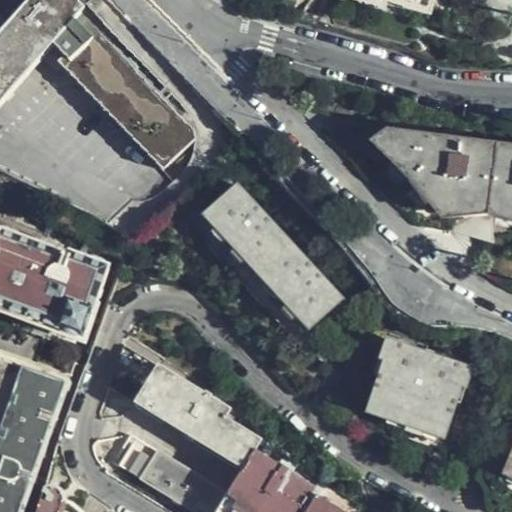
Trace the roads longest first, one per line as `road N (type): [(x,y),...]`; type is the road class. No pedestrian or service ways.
road 1 (residential): [(467,511),(334,445),(190,306),(161,298),(124,317),(81,440),(98,478),(149,511)]
road 2 (residential): [(511,303),(410,235),(213,33)]
road 3 (residential): [(213,33),(266,37),(455,91),(511,95)]
